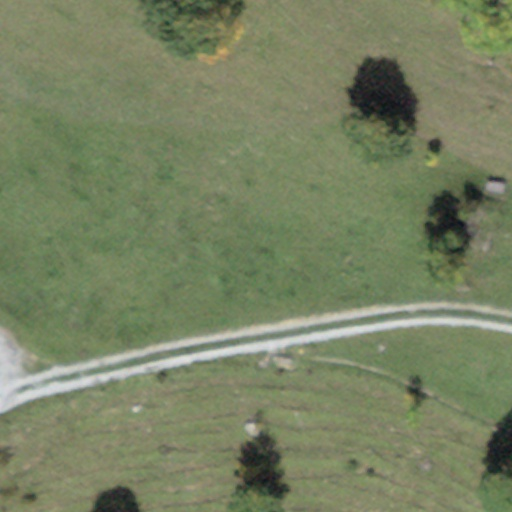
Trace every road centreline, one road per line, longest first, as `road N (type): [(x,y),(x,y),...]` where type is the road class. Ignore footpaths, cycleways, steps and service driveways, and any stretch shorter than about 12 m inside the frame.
road 1 (track): [(511,322),(457,311),(253,334)]
road 2 (track): [(253,334),(13,394)]
